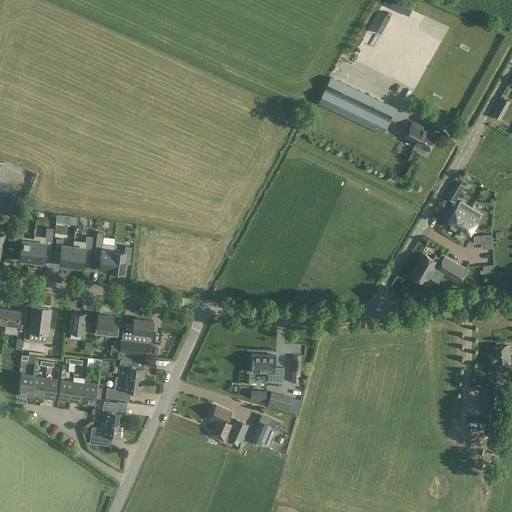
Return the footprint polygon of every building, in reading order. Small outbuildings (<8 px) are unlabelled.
[(393,0),(391,6),(409,15),(415,2),(410,0),(393,0)] [(374,130),(387,104),(331,77),(319,103),(374,130)] [(429,151),(436,138),(422,130),(423,128),(413,122),(405,138),(416,144),(414,148),(424,154),(426,149),(429,151)] [(16,216),(23,199),(12,194),(5,212),(16,216)] [(457,232),(471,207),(461,201),(458,205),(446,225),(457,232)] [(468,238),(480,218),(480,217),(482,213),(471,207),(457,232),(468,238)] [(58,215),(56,223),(77,225),(77,217),(58,215)] [(33,242),(31,261),(43,262),(44,254),(44,250),(50,251),(52,237),(53,228),(46,227),(45,236),(34,235),(34,238),(33,242)] [(16,233),(15,246),(21,247),(20,251),(19,260),(31,261),(33,242),(34,238),(23,237),(23,233),(16,233)] [(114,244),(101,243),(103,233),(97,233),(95,246),(101,247),(99,261),(98,269),(110,270),(113,250),(114,244)] [(73,246),(71,266),(83,267),(84,259),(84,255),(90,255),(91,242),(92,236),(86,236),(85,242),(74,240),(73,246)] [(60,252),(60,256),(59,264),(71,266),(73,246),(61,244),(62,238),(56,238),(54,251),(60,252)] [(124,259),(130,260),(131,247),(125,246),(124,252),(113,250),(110,270),(110,271),(122,272),(123,263),(124,259)] [(467,270),(445,257),(441,264),(424,254),(423,255),(422,254),(418,262),(419,262),(412,275),(425,283),(434,269),(437,271),(437,272),(439,273),(439,272),(459,284),(467,270)] [(30,331),(47,333),(50,308),(31,306),(29,331),(30,331)] [(4,329),(3,333),(16,335),(17,325),(18,325),(20,310),(7,308),(5,323),(4,329)] [(83,334),(85,313),(71,312),(69,332),(83,334)] [(117,338),(119,323),(113,323),(113,316),(97,314),(94,335),(117,338)] [(133,324),(132,332),(131,340),(121,339),(119,351),(145,355),(147,336),(149,336),(149,334),(151,334),(153,320),(134,318),(133,324)] [(46,335),(47,333),(30,331),(29,334),(29,340),(42,342),(42,335),(46,335)] [(494,347),(495,353),(489,354),(490,364),(496,363),(497,364),(505,363),(505,368),(508,368),(508,370),(511,369),(511,356),(510,357),(509,345),(494,347)] [(159,349),(157,346),(153,346),(151,348),(150,352),(152,355),(156,355),(159,353),(159,349)] [(251,354),(251,372),(267,372),(267,378),(267,380),(269,380),(282,381),(283,367),(275,367),(275,355),(272,355),(270,355),(251,354)] [(121,356),(118,377),(142,380),(144,381),(146,368),(144,368),(133,367),(134,357),(121,356)] [(5,369),(14,370),(14,362),(6,361),(5,369)] [(42,367),(42,373),(49,373),(48,377),(55,377),(55,368),(42,367)] [(30,396),(33,376),(33,375),(21,373),(18,395),(30,397),(30,396)] [(33,376),(30,396),(42,397),(45,378),(33,376)] [(107,386),(105,396),(123,399),(124,390),(130,391),(140,393),(142,380),(118,377),(115,377),(115,381),(114,387),(107,386)] [(45,378),(42,397),(55,399),(57,379),(45,378)] [(69,401),(72,382),(60,380),(57,400),(69,401)] [(72,382),(69,401),(82,403),(84,383),(72,382)] [(84,382),(84,383),(82,403),(82,404),(94,406),(97,384),(84,382)] [(493,386),(492,390),(488,412),(501,414),(506,388),(493,386)] [(288,411),(291,399),(290,401),(271,396),(272,393),(271,393),(268,405),(288,411)] [(104,400),(103,410),(105,411),(103,422),(121,425),(123,425),(125,413),(116,412),(117,401),(104,400)] [(225,440),(231,427),(225,424),(231,412),(216,405),(210,419),(217,422),(211,434),(225,440)] [(284,424),(272,418),(263,415),(260,422),(258,422),(250,441),(264,447),(264,446),(272,428),(280,432),(284,424)] [(249,424),(235,418),(231,427),(225,440),(237,446),(240,440),(242,441),(249,424)] [(92,427),(89,442),(105,444),(106,436),(110,436),(119,438),(121,425),(103,422),(101,422),(101,428),(92,427)]
